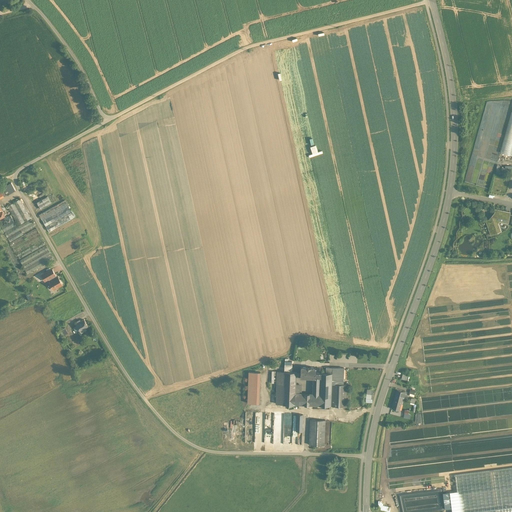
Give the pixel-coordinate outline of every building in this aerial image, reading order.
[(475,185),(489,188),(494,167),(490,166),(491,160),(496,161),(498,154),(493,153),(493,154),(488,153),(487,156),(484,155),(478,182),(476,181),(475,185)] [(3,188),(6,195),(15,190),(11,183),(3,188)] [(47,196),(37,202),(41,209),(51,203),(47,196)] [(20,199),(7,205),(17,224),(18,225),(31,218),(20,199)] [(65,200),(39,214),(49,232),(75,217),(65,200)] [(504,211),(503,210),(503,211),(500,211),(500,212),(499,211),(495,210),(494,215),(491,219),(486,220),(487,223),(489,223),(491,228),(489,229),(491,234),(500,231),(497,223),(499,220),(508,222),(509,218),(505,217),(503,214),(504,211)] [(18,226),(18,225),(17,224),(16,225),(12,219),(6,222),(0,225),(4,232),(9,241),(23,234),(22,233),(18,226)] [(18,226),(22,233),(35,226),(31,219),(18,226)] [(36,228),(10,243),(19,258),(45,244),(36,228)] [(45,245),(19,260),(28,274),(54,260),(45,245)] [(42,275),(45,280),(55,274),(52,269),(42,275)] [(62,284),(58,276),(49,281),(53,289),(62,284)] [(76,325),(78,330),(87,326),(83,319),(75,324),(76,325)] [(316,366),(300,366),(300,371),(300,376),(313,377),(315,377),(316,372),(316,366)] [(276,403),(283,403),(284,370),(277,370),(276,403)] [(296,370),(292,370),(284,370),(283,403),(304,404),(304,393),(301,392),(299,392),(295,392),(296,386),(296,384),(296,376),(296,370)] [(260,372),(248,371),(247,402),(259,403),(260,372)] [(343,379),(343,373),(331,373),(331,377),(331,383),(334,383),(343,383),(343,379)] [(309,393),(308,404),(330,405),(331,383),(331,377),(315,377),(313,377),(312,393),(309,393)] [(343,383),(334,383),(334,405),(348,405),(349,383),(343,383)] [(405,396),(406,392),(396,389),(392,408),(399,410),(403,396),(405,396)] [(326,420),(311,419),(310,444),(325,445),(326,420)] [(511,511),(511,470),(454,477),(458,511),(511,511)]
